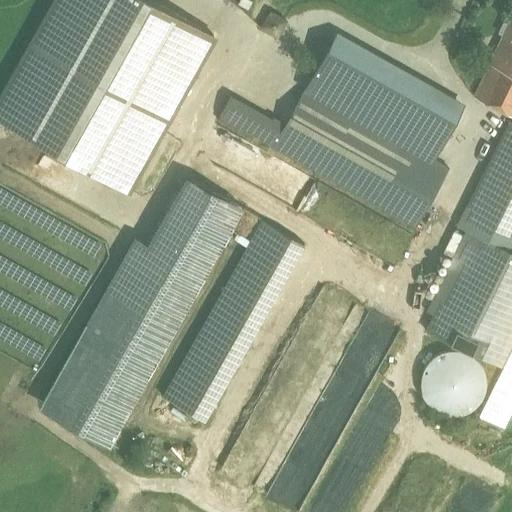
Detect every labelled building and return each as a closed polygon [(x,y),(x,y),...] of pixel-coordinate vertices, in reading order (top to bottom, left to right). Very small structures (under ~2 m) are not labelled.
[(0,119),(126,190),(214,34),(153,0),(56,0),(0,101),(0,119)] [(511,22),(510,21),(509,23),(504,21),(499,32),(503,34),(493,54),(494,55),(474,96),(511,114),(511,22)] [(230,95),(219,114),(234,123),(319,171),(320,170),(399,216),(417,225),(450,167),(433,157),(462,106),(325,27),(305,60),(376,101),(366,119),(306,86),(284,126),(245,104),(230,95)] [(434,312),(425,329),(501,367),(510,350),(511,345),(511,121),(509,120),(456,224),(467,229),(427,309),(434,312)] [(315,179),(307,204),(324,209),(332,185),(315,179)] [(263,209),(170,388),(208,408),(301,229),(263,209)] [(456,224),(447,242),(456,247),(465,228),(456,224)] [(313,277),(226,468),(258,483),(256,486),(286,500),(302,465),(293,461),(311,422),(294,414),(349,293),(313,277)] [(468,511),(484,511),(493,497),(466,482),(454,503),(468,511)]
